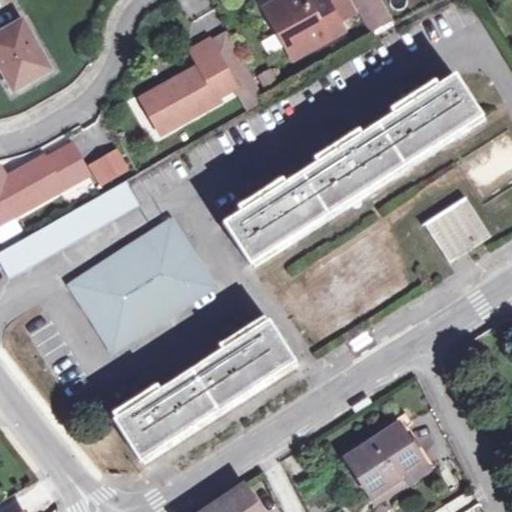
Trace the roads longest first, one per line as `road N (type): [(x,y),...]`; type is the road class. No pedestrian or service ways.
road 1 (tertiary): [(417,340),(148,511)]
road 2 (residential): [(417,340),(504,511)]
road 3 (residential): [(0,385),(98,511)]
